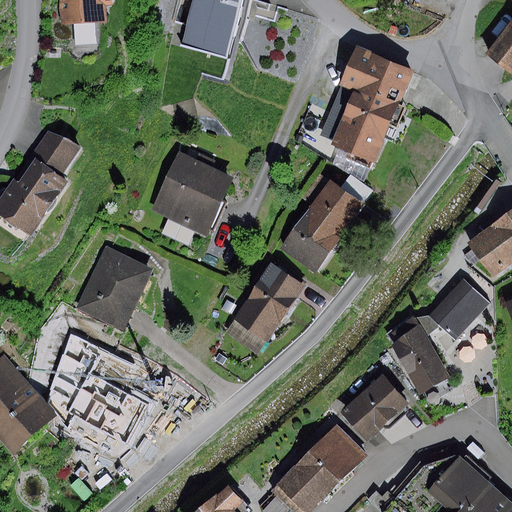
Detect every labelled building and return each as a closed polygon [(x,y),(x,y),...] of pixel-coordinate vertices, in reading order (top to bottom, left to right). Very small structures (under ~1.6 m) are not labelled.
[(58,0),(60,25),(107,23),(106,7),(113,7),(112,0),(58,0)] [(249,0),(199,0),(187,42),(233,56),(249,0)] [(511,25),(487,57),(511,77),(511,25)] [(412,78),(356,56),(341,93),(357,100),(336,153),(376,169),(412,78)] [(49,132),(32,156),(60,177),(81,148),(49,132)] [(40,213),(64,180),(60,177),(32,156),(14,180),(12,178),(0,194),(0,215),(26,234),(32,225),(37,224),(42,217),(40,213)] [(232,181),(177,156),(151,212),(206,237),(232,181)] [(362,207),(322,178),(303,205),(312,211),(284,249),(315,271),(362,207)] [(511,214),(469,245),(494,279),(511,266),(511,214)] [(131,335),(155,270),(101,250),(76,315),(131,335)] [(303,293),(265,269),(231,325),(269,348),(303,293)] [(462,280),(430,317),(439,325),(456,340),(489,303),(462,280)] [(511,294),(502,299),(511,320),(511,294)] [(398,343),(392,346),(418,395),(449,378),(426,337),(439,325),(430,317),(415,318),(393,333),(398,343)] [(56,417),(5,358),(0,362),(0,438),(13,453),(56,417)] [(383,383),(342,420),(366,446),(406,409),(383,383)] [(335,425),(273,493),(293,511),(312,511),(366,453),(335,425)] [(511,511),(511,505),(457,457),(421,467),(392,500),(404,511),(433,511),(439,506),(446,511),(511,511)] [(226,484),(197,511),(250,511),(252,511),(226,484)]
